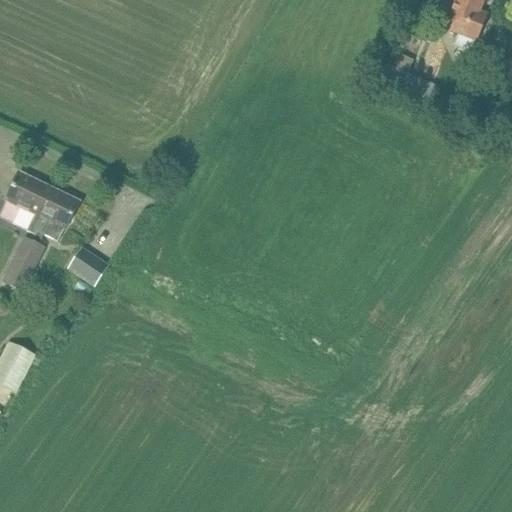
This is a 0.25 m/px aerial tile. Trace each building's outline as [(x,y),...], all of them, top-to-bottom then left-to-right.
[(470,50),(472,49),(487,15),(478,12),(483,0),(456,0),(445,27),(459,32),(455,42),(456,44),(470,50)] [(375,92),(422,111),(434,86),(407,74),(412,61),(392,52),(375,92)] [(64,233),(78,203),(19,174),(5,201),(35,216),(27,232),(37,237),(38,234),(58,243),(64,232),(64,233)] [(44,249),(24,240),(3,283),(23,292),(44,249)] [(66,271),(93,290),(108,267),(81,248),(66,271)] [(0,356),(0,388),(14,395),(34,357),(7,343),(0,356)]
